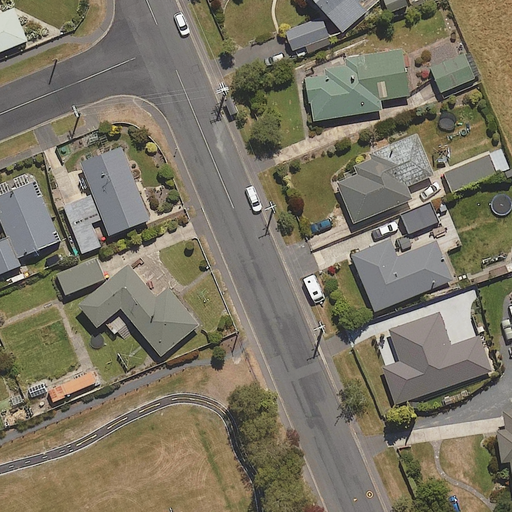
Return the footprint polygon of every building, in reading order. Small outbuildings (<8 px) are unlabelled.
[(303,0),(308,5),(311,1),(341,35),(380,1),(379,0),(303,0)] [(407,8),(404,0),(382,0),(389,15),(407,8)] [(0,12),(0,51),(25,41),(12,8),(0,12)] [(329,38),(321,19),(286,33),(293,52),(329,38)] [(409,97),(402,53),(349,61),(350,68),(306,75),(313,123),(382,112),(380,102),(409,97)] [(475,80),(465,56),(432,70),(443,94),(475,80)] [(434,178),(417,137),(373,156),(375,160),(354,169),(357,177),(338,185),(355,225),(412,201),(407,189),(434,178)] [(149,219),(121,149),(81,165),(93,195),(63,207),(81,252),(98,246),(89,223),(101,218),(108,235),(149,219)] [(502,149),(489,155),(499,176),(511,170),(502,149)] [(453,193),(496,175),(488,156),(445,173),(453,193)] [(58,242),(35,183),(0,196),(0,215),(9,237),(0,240),(0,273),(21,265),(18,258),(58,242)] [(431,202),(401,215),(409,234),(439,221),(431,202)] [(397,258),(390,240),(352,256),(375,311),(452,280),(436,242),(397,258)] [(104,279),(97,259),(57,274),(64,293),(104,279)] [(155,300),(127,266),(78,306),(96,328),(120,309),(160,357),(198,325),(168,289),(155,300)] [(99,382),(93,370),(50,391),(56,403),(99,382)] [(511,411),(505,412),(507,430),(498,431),(503,464),(511,463),(511,411)]
